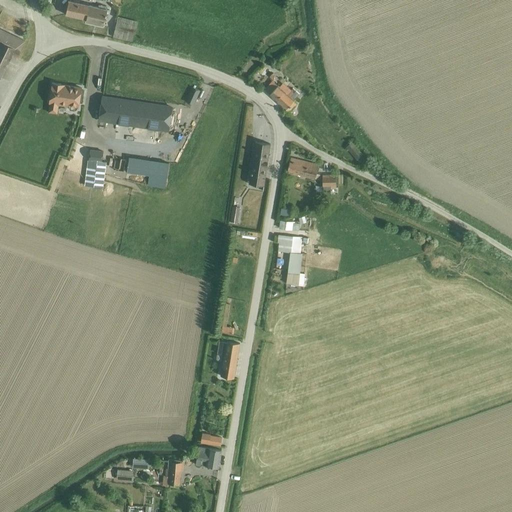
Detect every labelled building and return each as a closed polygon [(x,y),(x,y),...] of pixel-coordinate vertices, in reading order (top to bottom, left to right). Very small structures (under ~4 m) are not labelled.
[(69,0),(66,14),(86,19),(86,22),(104,26),(106,13),(109,14),(110,10),(69,0)] [(138,21),(118,16),(113,36),(133,41),(138,21)] [(0,77),(1,78),(12,55),(17,57),(25,41),(0,28),(0,77)] [(265,89),(270,94),(278,85),(272,80),(265,89)] [(270,94),(270,95),(289,112),(297,102),(294,100),(299,94),(293,88),(291,90),(283,82),(280,86),(278,85),(270,94)] [(65,84),(52,83),(49,102),(50,102),(59,104),(69,105),(69,108),(70,110),(75,110),(77,108),(79,108),(80,102),(83,103),(84,91),(81,90),(82,88),(65,85),(65,84)] [(194,84),(189,99),(196,101),(201,86),(194,84)] [(173,105),(102,95),(98,120),(169,131),(173,105)] [(59,104),(50,102),(48,112),(57,114),(59,104)] [(270,144),(255,141),(249,184),(264,186),(270,144)] [(352,142),(347,147),(357,159),(363,154),(352,142)] [(104,151),(90,149),(89,162),(103,164),(104,151)] [(169,163),(129,157),(126,172),(149,176),(148,185),(165,187),(169,163)] [(291,158),(287,171),(316,179),(319,165),(291,158)] [(67,168),(65,176),(91,184),(93,176),(67,168)] [(327,176),(320,175),(319,190),(340,191),(341,185),(334,185),(334,180),(327,180),(327,176)] [(232,219),(240,220),(242,204),(234,203),(232,219)] [(281,212),(292,214),(293,207),(282,205),(281,212)] [(295,228),(295,218),(281,218),(281,228),(295,228)] [(276,242),(276,250),(285,250),(285,242),(276,242)] [(290,250),(289,281),(301,281),(302,250),(290,250)] [(219,376),(233,379),(240,346),(218,341),(215,355),(223,357),(219,376)] [(208,449),(197,447),(196,457),(207,458),(206,468),(217,469),(220,440),(209,439),(208,449)] [(119,467),(119,479),(135,479),(135,468),(119,467)] [(181,469),(167,468),(166,484),(180,485),(181,469)]
